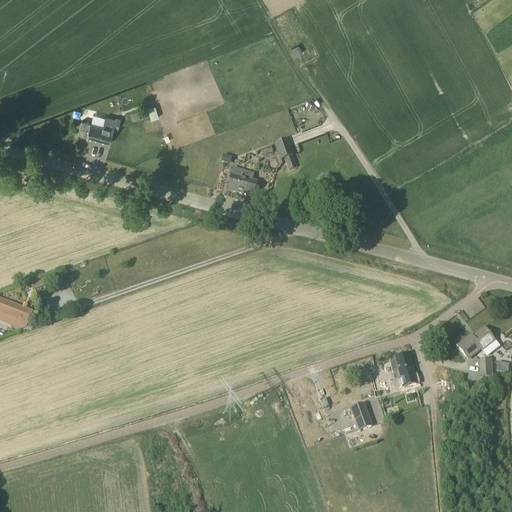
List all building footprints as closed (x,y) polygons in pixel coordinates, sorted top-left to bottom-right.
[(149,119),(156,117),(153,107),(146,108),(149,119)] [(86,138),(110,144),(114,129),(118,130),(121,119),(116,118),(116,119),(105,116),(104,121),(98,119),(96,125),(90,123),(82,121),(78,135),(86,137),(86,138)] [(296,165),(293,157),(287,140),(275,145),(281,161),(285,159),(289,168),(296,165)] [(271,149),(260,154),(262,159),(273,154),(271,149)] [(253,197),(256,185),(252,184),(254,174),(234,169),(228,191),(253,197)] [(0,323),(20,331),(26,329),(33,312),(0,297),(0,323)] [(499,348),(484,329),(473,338),(472,337),(458,348),(467,360),(480,349),(487,357),(499,348)] [(441,348),(447,344),(443,339),(437,344),(441,348)] [(403,389),(416,386),(408,356),(396,360),(403,389)] [(480,378),(493,377),(491,360),(479,361),(480,378)] [(358,433),(372,428),(364,405),(350,410),(358,433)]
